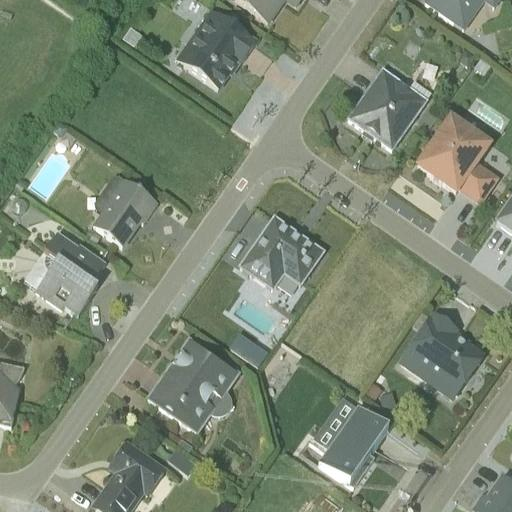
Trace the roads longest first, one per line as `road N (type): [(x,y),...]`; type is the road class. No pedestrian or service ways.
road 1 (residential): [(275,135),(42,469),(23,485),(0,489)]
road 2 (residential): [(275,135),(511,309)]
road 3 (residential): [(369,0),(275,135)]
road 4 (residential): [(416,502),(451,477),(511,391)]
